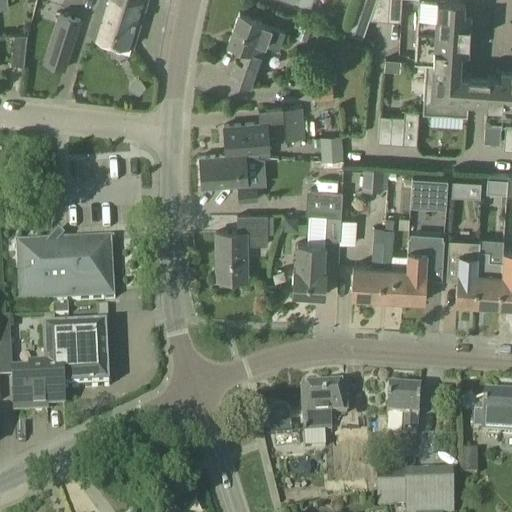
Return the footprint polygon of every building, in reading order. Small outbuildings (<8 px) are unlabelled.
[(8,0),(0,0),(0,8),(10,8),(8,0)] [(99,0),(90,32),(134,46),(148,0),(147,0),(99,0)] [(359,0),(348,33),(363,38),(370,18),(375,0),(359,0)] [(402,0),(375,0),(370,18),(401,20),(402,0)] [(461,49),(469,50),(471,12),(464,11),(464,0),(418,0),(414,60),(426,61),(423,111),(468,114),(468,100),(480,101),(486,101),(484,119),(485,119),(484,141),(500,142),(501,120),(506,121),(504,148),(511,148),(511,68),(503,68),(502,75),(490,75),(490,74),(482,74),(469,73),(460,72),(461,49)] [(229,41),(247,47),(241,62),(236,60),(230,78),(251,86),(266,44),(279,48),(285,31),(262,22),(263,19),(240,10),(229,41)] [(43,62),(66,69),(82,18),(60,11),(43,62)] [(28,34),(15,35),(12,63),(24,65),(28,34)] [(386,59),(385,69),(395,70),(396,60),(386,59)] [(313,99),(333,98),(332,80),(312,82),(313,99)] [(305,136),(303,105),(285,107),(288,138),(305,136)] [(380,113),(378,140),(403,142),(405,115),(380,113)] [(225,124),(227,154),(263,151),(263,152),(267,151),(267,149),(270,149),(268,120),(225,124)] [(320,158),(342,157),(341,133),(319,134),(320,158)] [(267,151),(263,152),(263,151),(227,154),(201,156),(203,186),(240,183),(240,185),(241,199),(258,198),(257,183),(249,184),(248,182),(249,182),(247,153),(247,152),(260,151),(260,156),(268,156),(267,151)] [(361,189),(384,188),(383,167),(361,168),(361,189)] [(412,175),(412,191),(447,193),(448,177),(412,175)] [(486,176),(485,189),(505,190),(506,177),(486,176)] [(452,193),(479,194),(480,179),(452,178),(452,193)] [(309,213),(326,215),(341,215),(343,190),(311,189),(309,213)] [(240,231),(216,231),(217,279),(247,278),(247,242),(269,242),(269,215),(240,216),(240,231)] [(341,235),(341,215),(326,215),(326,238),(340,238),(341,235)] [(351,295),(376,296),(378,265),(382,266),(384,228),(374,228),(373,265),(353,264),(351,295)] [(378,265),(376,296),(405,298),(407,267),(391,266),(393,228),(384,228),(382,266),(378,265)] [(16,244),(20,304),(115,299),(111,239),(65,242),(68,238),(59,231),(50,242),(16,244)] [(409,235),(407,267),(405,298),(426,299),(427,276),(443,277),(445,237),(409,235)] [(477,303),(479,271),(479,249),(480,239),(449,237),(446,278),(457,279),(456,301),(477,303)] [(294,268),(293,292),(310,293),(312,298),(319,298),(323,294),(326,294),(328,270),(325,270),(327,244),(298,242),(297,268),(294,268)] [(490,249),(479,249),(479,271),(477,303),(498,304),(500,273),(502,273),(503,259),(489,259),(490,249)] [(498,304),(511,304),(511,268),(511,273),(502,273),(500,273),(498,304)] [(53,316),(68,315),(67,306),(53,307),(53,316)] [(64,409),(63,389),(110,387),(107,326),(42,329),(44,368),(29,369),(30,375),(12,376),(14,411),(64,409)] [(346,388),(302,390),(304,426),(303,426),(303,434),(332,432),(331,415),(347,414),(346,388)] [(387,418),(404,419),(403,435),(417,436),(418,419),(419,419),(421,391),(388,389),(387,418)] [(511,396),(485,395),(484,413),(475,413),(474,430),(483,430),(483,434),(511,435),(511,396)] [(332,470),(342,469),(342,464),(366,462),(365,439),(365,438),(364,432),(340,433),(340,439),(329,440),(331,470),(332,470)] [(324,477),(327,499),(371,492),(367,470),(324,477)] [(405,473),(406,507),(405,511),(455,511),(454,471),(405,473)] [(405,473),(376,474),(378,508),(406,507),(405,473)]
